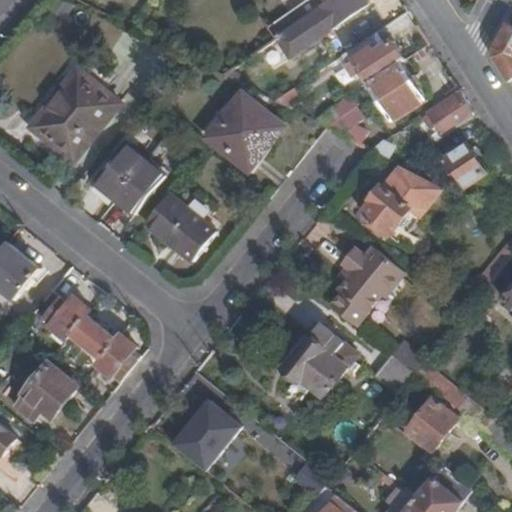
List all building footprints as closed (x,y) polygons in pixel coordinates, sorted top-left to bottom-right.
[(308,0),(269,27),(277,37),(330,0),(308,0)] [(330,0),(277,37),(290,56),(369,2),(367,0),(330,0)] [(496,56),(511,81),(511,23),(509,22),(496,46),(495,49),(496,56)] [(338,38),(347,52),(364,41),(354,26),(338,38)] [(365,73),(370,81),(403,61),(406,59),(395,41),(389,45),(379,51),(376,47),(386,41),(380,30),(364,41),(347,52),(344,54),(359,77),(365,73)] [(389,45),(386,41),(376,47),(379,51),(389,45)] [(403,61),(370,81),(396,121),(429,100),(403,61)] [(70,86),(112,120),(123,106),(81,72),(70,86)] [(71,171),(112,120),(70,86),(29,138),(71,171)] [(436,141),(476,113),(460,87),(448,95),(452,101),(446,105),(444,103),(430,113),(430,114),(426,117),(433,129),(437,126),(440,129),(432,136),(436,141)] [(277,100),(292,108),(303,100),(294,88),(277,100)] [(311,118),(342,135),(366,118),(349,94),(311,118)] [(258,174),(277,149),(290,132),(254,103),(221,145),(258,174)] [(471,143),(446,160),(457,177),(460,175),(468,186),(489,172),(471,143)] [(167,177),(147,161),(128,146),(97,185),(117,201),(136,216),(167,177)] [(281,153),(277,149),(258,174),(263,177),(281,153)] [(151,157),(147,161),(167,177),(170,173),(151,157)] [(117,201),(97,185),(94,189),(114,205),(117,201)] [(392,238),(415,210),(386,187),(374,202),(375,204),(366,216),(392,238)] [(173,195),(149,224),(165,237),(181,250),(185,254),(195,263),(220,232),(173,195)] [(505,270),(511,260),(511,223),(498,216),(492,225),(511,235),(511,242),(496,262),(505,270)] [(181,250),(165,237),(162,241),(182,257),(185,254),(181,250)] [(44,271),(11,244),(0,256),(0,287),(18,302),(44,271)] [(407,274),(376,249),(369,257),(358,248),(344,262),(349,267),(356,272),(348,282),(341,290),(344,293),(334,308),(359,328),(384,297),(387,299),(407,274)] [(491,286),(505,270),(496,262),(483,278),(491,286)] [(356,272),(349,267),(341,276),(348,282),(356,272)] [(71,306),(54,293),(36,315),(46,323),(49,320),(56,325),(54,328),(69,340),(74,335),(105,360),(101,365),(117,379),(119,375),(126,380),(140,362),(134,357),(141,349),(125,336),(120,342),(89,316),(93,311),(77,298),(71,306)] [(326,399),(360,356),(323,326),(286,371),(302,385),(305,382),(326,399)] [(426,367),(429,363),(405,344),(394,357),(418,376),(426,367)] [(418,376),(394,357),(378,377),(402,397),(418,376)] [(55,419),(81,388),(51,364),(26,395),(28,397),(20,406),(37,420),(45,411),(55,419)] [(465,414),(483,429),(491,419),(426,367),(418,376),(465,414)] [(457,425),(461,421),(460,420),(435,400),(409,432),(435,453),(457,425)] [(210,404),(176,446),(208,472),(242,430),(210,404)] [(483,431),(511,455),(511,426),(496,413),(491,419),(483,429),(481,430),(483,431)] [(457,425),(476,440),(483,431),(481,430),(483,429),(465,414),(460,420),(461,421),(457,425)] [(0,453),(5,457),(20,440),(0,424),(0,453)] [(320,498),(331,482),(307,465),(296,481),(320,498)] [(428,511),(458,511),(476,491),(446,467),(417,502),(428,511)] [(356,511),(339,498),(327,511),(356,511)] [(428,511),(417,502),(408,511),(428,511)]
